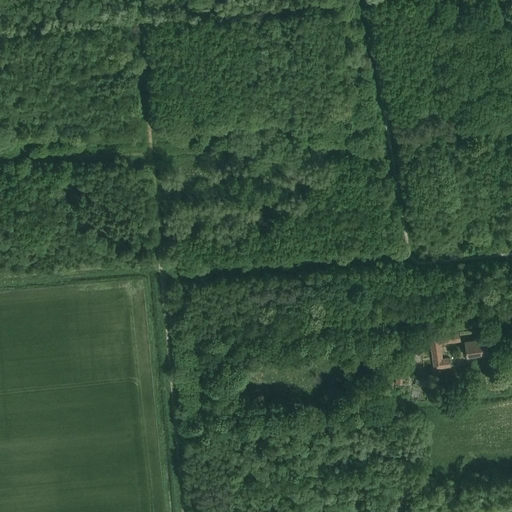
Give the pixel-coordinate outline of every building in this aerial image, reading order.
[(509,317),(496,319),(497,328),(511,326),(509,317)] [(441,343),(461,341),(460,332),(430,336),(435,369),(451,366),(449,358),(443,359),(441,343)] [(413,347),(421,345),(420,337),(412,339),(413,347)] [(467,357),(489,353),(488,340),(479,341),(479,340),(464,342),(467,357)] [(369,349),(362,348),(359,363),(366,364),(369,349)]
